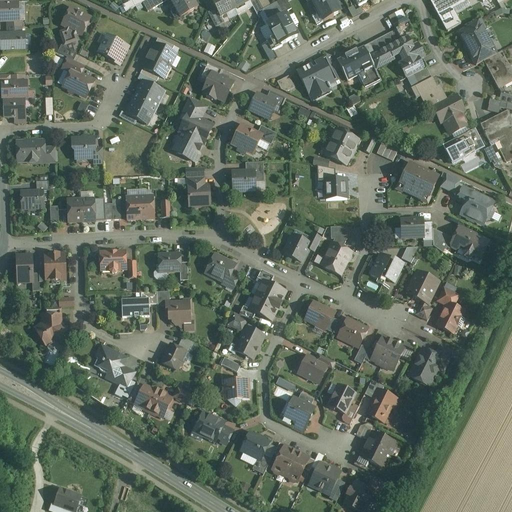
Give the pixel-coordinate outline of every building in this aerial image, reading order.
[(149,0),(146,2),(142,4),(147,13),(155,8),(152,1),(151,0),(149,0)] [(153,0),(152,1),(155,8),(168,1),(167,0),(153,0)] [(169,0),(175,9),(176,9),(181,17),(180,18),(180,19),(197,9),(191,0),(169,0)] [(229,0),(210,0),(211,0),(216,10),(220,18),(221,18),(235,10),(229,0)] [(250,0),(229,0),(235,10),(250,2),(251,1),(250,0)] [(253,0),(251,1),(250,2),(259,19),(263,10),(257,0),(253,0)] [(267,0),(257,0),(263,10),(270,7),(270,6),(267,0)] [(286,0),(282,0),(276,3),(281,13),(282,15),(291,10),(286,0)] [(311,0),(319,14),(319,15),(323,13),(326,20),(323,22),(323,23),(340,13),(340,12),(339,13),(332,0),(311,0)] [(464,0),(444,0),(445,0),(435,6),(445,24),(444,25),(448,32),(460,25),(451,9),(465,1),(464,0)] [(131,1),(122,6),(126,13),(135,8),(131,1)] [(270,6),(270,7),(275,17),(281,13),(276,3),(270,6)] [(16,4),(1,5),(1,7),(0,7),(0,14),(1,16),(2,23),(7,22),(19,22),(19,21),(19,15),(17,13),(16,4)] [(78,14),(70,10),(64,22),(70,25),(66,33),(61,34),(65,45),(71,43),(76,42),(75,37),(76,34),(82,37),(91,19),(78,13),(78,14)] [(220,18),(216,10),(208,13),(215,28),(224,23),(221,18),(220,18)] [(323,13),(319,15),(319,14),(313,18),(317,26),(323,22),(326,20),(323,13)] [(286,16),(268,26),(274,38),(279,47),(281,45),(297,37),(286,16)] [(484,30),(480,21),(460,32),(466,43),(464,44),(472,59),(492,48),(482,30),(484,30)] [(268,26),(260,30),(266,42),(274,38),(268,26)] [(401,28),(396,31),(401,41),(406,38),(401,28)] [(396,31),(390,34),(396,44),(401,41),(396,31)] [(396,44),(390,34),(385,36),(390,47),(396,44)] [(8,36),(3,36),(3,43),(1,45),(1,49),(3,51),(3,53),(26,52),(25,47),(22,44),(22,35),(8,36)] [(385,36),(380,39),(385,49),(390,47),(385,36)] [(106,45),(103,44),(98,54),(114,62),(121,50),(123,45),(109,38),(106,45)] [(266,42),(272,52),(282,47),(281,45),(279,47),(274,38),(266,42)] [(374,55),(369,58),(373,66),(375,70),(394,60),(393,59),(399,56),(403,63),(399,64),(407,79),(413,76),(423,71),(406,38),(401,41),(396,44),(390,47),(385,49),(380,52),(374,55)] [(380,39),(374,42),(380,52),(385,49),(380,39)] [(174,47),(158,40),(155,45),(171,53),(174,47)] [(380,52),(374,42),(369,44),(374,55),(380,52)] [(65,45),(61,47),(57,54),(68,59),(73,62),(77,55),(75,54),(71,43),(65,45)] [(209,44),(205,52),(212,56),(216,47),(209,44)] [(374,55),(369,44),(364,47),(364,48),(369,58),(374,55)] [(155,45),(149,57),(170,68),(176,55),(171,53),(155,45)] [(364,48),(337,62),(331,65),(334,71),(340,68),(347,82),(359,76),(358,73),(363,71),(373,66),(369,58),(364,48)] [(492,48),(472,59),(476,66),(484,62),(496,56),(492,48)] [(121,50),(114,62),(113,64),(119,67),(127,53),(121,50)] [(496,56),(484,62),(499,89),(511,82),(511,73),(501,53),(496,56)] [(61,67),(64,61),(56,56),(53,62),(61,67)] [(170,68),(149,57),(143,69),(143,70),(159,78),(164,80),(170,68)] [(327,60),(316,65),(320,72),(315,75),(310,66),(297,73),(310,98),(329,88),(327,84),(338,78),(331,65),(327,57),(326,58),(327,60)] [(73,62),(68,59),(63,70),(71,74),(72,71),(80,75),(84,67),(73,62)] [(242,61),(238,68),(246,73),(250,66),(242,61)] [(224,70),(207,63),(201,76),(209,80),(212,74),(220,78),(224,70)] [(373,66),(363,71),(368,81),(361,84),(364,91),(381,83),(375,70),(373,66)] [(159,78),(143,70),(140,75),(156,83),(159,78)] [(423,71),(413,76),(418,86),(431,79),(426,70),(423,71)] [(80,75),(72,71),(71,74),(67,81),(71,82),(67,89),(69,91),(69,93),(73,95),(75,93),(86,99),(94,82),(80,75)] [(220,78),(212,74),(209,80),(203,93),(205,94),(206,98),(212,101),(215,99),(224,103),(233,84),(220,78)] [(289,77),(277,83),(281,90),(286,93),(294,89),(289,77)] [(418,86),(415,87),(428,111),(435,108),(447,102),(441,91),(438,92),(432,79),(431,79),(418,86)] [(10,84),(4,84),(4,91),(2,93),(3,97),(5,99),(5,101),(25,100),(24,92),(27,92),(27,83),(10,84)] [(164,94),(143,83),(137,94),(159,104),(164,94)] [(286,100),(269,92),(266,100),(277,105),(275,108),(281,110),(286,100)] [(159,104),(137,94),(132,105),(154,115),(159,104)] [(511,96),(501,94),(499,102),(501,103),(507,104),(511,105),(511,96)] [(266,100),(257,96),(250,112),(269,121),(275,108),(277,105),(266,100)] [(46,99),(47,116),(54,115),(53,98),(46,99)] [(447,102),(435,108),(439,117),(442,116),(452,135),(468,127),(453,98),(447,102)] [(25,100),(5,101),(6,117),(7,119),(16,118),(25,118),(25,100)] [(207,108),(191,100),(184,114),(188,117),(180,134),(181,134),(179,138),(176,139),(173,144),(174,147),(173,149),(185,155),(184,158),(194,163),(197,162),(200,156),(199,153),(212,127),(204,123),(201,124),(200,121),(207,108)] [(499,102),(490,100),(489,106),(500,109),(501,103),(499,102)] [(79,111),(85,114),(89,106),(82,103),(79,111)] [(154,115),(132,105),(127,115),(148,126),(154,115)] [(494,122),(482,128),(482,126),(481,127),(489,143),(504,135),(511,130),(511,121),(508,113),(494,120),(494,122)] [(250,130),(242,126),(233,145),(253,155),(260,140),(262,137),(257,135),(249,131),(250,130)] [(276,135),(261,127),(257,135),(262,137),(260,140),(271,146),(276,135)] [(475,130),(443,146),(453,164),(463,159),(461,155),(473,149),(475,152),(484,147),(475,130)] [(511,130),(504,135),(507,142),(501,145),(504,150),(500,152),(506,164),(511,160),(511,130)] [(358,142),(339,132),(336,138),(334,137),(331,144),(351,154),(354,150),(358,142)] [(83,140),(82,140),(72,141),(73,148),(75,151),(76,160),(77,160),(77,157),(86,156),(86,159),(87,159),(95,159),(95,150),(94,140),(88,140),(88,139),(87,139),(86,138),(85,138),(84,139),(83,140)] [(370,139),(363,151),(370,155),(376,142),(370,139)] [(44,142),(17,143),(18,163),(27,163),(29,165),(56,164),(55,149),(44,149),(44,142)] [(351,154),(331,144),(327,150),(330,151),(327,157),(346,167),(350,159),(349,159),(351,154)] [(397,152),(381,145),(376,155),(392,163),(397,152)] [(491,147),(483,151),(490,164),(498,160),(491,147)] [(103,150),(95,150),(95,159),(95,164),(104,164),(103,150)] [(86,156),(77,157),(77,160),(76,160),(76,164),(87,164),(87,159),(86,159),(86,156)] [(313,167),(317,167),(327,169),(329,162),(315,160),(313,167)] [(263,163),(245,164),(246,173),(254,173),(254,177),(264,176),(263,163)] [(438,178),(409,164),(400,185),(404,187),(402,192),(422,201),(424,196),(429,199),(438,178)] [(327,169),(317,167),(318,182),(325,182),(325,181),(335,181),(335,171),(327,169)] [(246,173),(233,174),(233,193),(255,192),(254,177),(254,173),(246,173)] [(461,182),(446,175),(440,189),(441,189),(441,188),(454,195),(454,196),(455,196),(456,194),(455,194),(460,183),(460,184),(461,182)] [(205,179),(187,180),(188,189),(189,200),(193,200),(193,207),(195,207),(197,208),(200,208),(202,207),(210,206),(209,187),(206,187),(204,186),(204,179),(205,179)] [(325,181),(325,182),(326,201),(347,200),(346,180),(335,181),(325,181)] [(494,204),(463,189),(459,199),(467,203),(461,216),(467,219),(467,220),(473,223),(473,222),(483,226),(485,221),(491,219),(493,214),(491,209),(494,204)] [(43,192),(21,193),(22,210),(29,210),(29,211),(35,211),(35,210),(44,209),(43,192)] [(153,197),(140,198),(141,220),(146,220),(146,221),(154,220),(153,197)] [(140,198),(126,198),(127,222),(135,221),(135,220),(141,220),(140,198)] [(81,200),(67,201),(69,224),(76,224),(76,223),(82,223),(81,200)] [(94,200),(81,200),(82,223),(87,222),(87,223),(95,223),(94,200)] [(169,203),(162,203),(162,219),(170,218),(169,203)] [(112,205),(104,205),(105,221),(113,221),(112,205)] [(120,205),(112,205),(113,221),(121,221),(120,205)] [(58,208),(50,208),(51,224),(59,224),(58,208)] [(423,220),(401,221),(402,240),(423,239),(424,239),(423,225),(423,220)] [(432,224),(423,225),(424,239),(423,239),(423,242),(433,242),(432,230),(432,224)] [(346,228),(330,229),(331,241),(334,241),(332,244),(343,249),(347,241),(346,228)] [(454,240),(432,230),(433,242),(433,248),(443,254),(446,249),(449,251),(451,247),(451,248),(451,246),(454,240)] [(465,235),(458,231),(454,240),(451,246),(451,248),(452,249),(456,251),(459,250),(460,248),(466,251),(464,254),(465,258),(469,260),(472,259),(473,257),(480,261),(489,243),(483,240),(482,241),(474,237),(475,236),(469,233),(465,235)] [(321,240),(311,236),(307,244),(310,246),(308,250),(315,253),(321,240)] [(307,244),(292,237),(284,255),(302,264),(308,250),(310,246),(307,244)] [(343,249),(332,244),(321,267),(340,277),(352,254),(343,249)] [(125,253),(101,254),(102,272),(110,272),(110,273),(112,275),(115,274),(118,272),(117,271),(126,271),(125,253)] [(64,255),(45,256),(45,268),(46,282),(66,281),(64,255)] [(180,255),(158,256),(159,266),(157,268),(157,271),(159,274),(180,273),(181,273),(181,264),(180,255)] [(390,261),(380,256),(370,276),(380,281),(382,278),(386,279),(385,280),(394,285),(404,266),(395,261),(393,263),(390,262),(390,261)] [(32,257),(17,258),(18,283),(32,283),(33,283),(33,275),(32,257)] [(235,267),(215,257),(209,268),(213,270),(210,276),(223,283),(227,284),(231,275),(235,267)] [(187,264),(181,264),(181,273),(180,273),(180,282),(188,282),(187,264)] [(274,278),(261,272),(257,280),(263,283),(270,286),(274,278)] [(436,282),(417,273),(410,286),(417,290),(413,299),(414,299),(420,302),(420,303),(421,303),(422,303),(428,306),(434,293),(431,292),(436,282)] [(239,279),(231,275),(227,284),(223,283),(222,286),(233,291),(239,279)] [(270,286),(263,283),(249,311),(249,312),(256,315),(272,323),(277,311),(278,312),(281,305),(280,305),(286,294),(270,286)] [(455,295),(443,289),(436,303),(445,307),(448,309),(454,296),(455,295)] [(157,293),(141,294),(141,301),(149,301),(149,306),(158,306),(157,293)] [(169,293),(157,293),(158,306),(158,308),(167,308),(167,304),(170,304),(169,293)] [(376,305),(378,297),(368,295),(366,303),(376,305)] [(448,309),(445,307),(444,310),(444,313),(437,327),(453,335),(457,328),(461,330),(465,321),(461,319),(464,313),(454,308),(459,297),(458,297),(458,298),(454,296),(448,309)] [(141,301),(122,302),(122,319),(149,317),(149,306),(149,301),(141,301)] [(170,304),(167,304),(167,308),(169,308),(169,312),(167,312),(167,318),(169,318),(170,321),(173,321),(173,324),(176,327),(179,326),(181,328),(186,328),(185,324),(190,324),(189,314),(191,314),(191,303),(170,304)] [(422,303),(415,317),(427,322),(432,311),(427,308),(428,306),(422,303)] [(322,310),(315,307),(312,314),(309,315),(306,321),(316,326),(319,325),(325,328),(327,330),(332,319),(335,315),(325,310),(322,310)] [(249,311),(243,308),(239,317),(248,321),(252,323),(256,315),(249,312),(249,311)] [(239,317),(234,314),(228,325),(236,329),(238,326),(243,329),(248,321),(239,317)] [(46,317),(42,318),(43,326),(36,330),(46,347),(55,341),(60,344),(61,342),(62,342),(68,330),(63,328),(61,325),(61,317),(46,317)] [(332,319),(327,330),(325,328),(324,330),(333,334),(339,322),(332,319)] [(357,325),(347,321),(339,337),(351,342),(352,345),(358,349),(366,332),(357,328),(357,325)] [(264,337),(247,329),(240,341),(241,344),(240,346),(237,347),(235,352),(245,357),(246,360),(249,359),(253,361),(256,354),(257,355),(259,350),(258,350),(264,337)] [(68,330),(62,342),(61,342),(60,344),(67,348),(74,333),(68,330)] [(375,352),(371,361),(372,361),(378,364),(379,362),(383,364),(394,344),(393,344),(393,346),(388,343),(389,341),(382,338),(375,352)] [(195,345),(182,339),(177,349),(186,353),(185,354),(190,356),(195,345)] [(415,348),(405,343),(402,348),(405,349),(404,351),(412,355),(415,348)] [(394,344),(383,364),(388,367),(387,369),(394,372),(404,351),(405,349),(402,348),(399,346),(398,348),(393,346),(394,344)] [(177,349),(170,346),(162,364),(177,372),(178,369),(182,367),(183,364),(182,360),(185,354),(186,353),(177,349)] [(361,347),(354,362),(362,366),(365,360),(369,351),(361,347)] [(453,353),(441,347),(435,360),(441,364),(443,366),(446,367),(453,353)] [(117,355),(102,348),(96,359),(102,362),(99,370),(99,371),(101,372),(102,373),(103,374),(108,375),(106,379),(116,384),(122,371),(125,364),(118,361),(118,360),(117,358),(116,357),(117,355)] [(375,352),(370,350),(369,351),(365,360),(371,363),(372,361),(371,361),(375,352)] [(423,351),(419,359),(415,367),(415,368),(411,376),(412,380),(419,383),(422,382),(429,386),(433,378),(438,369),(443,372),(446,367),(443,366),(441,364),(435,360),(429,358),(430,355),(423,351)] [(320,364),(307,358),(303,366),(304,367),(300,376),(319,385),(327,368),(320,364)] [(336,364),(323,358),(320,364),(327,368),(332,371),(336,364)] [(241,367),(224,359),(221,366),(237,374),(241,367)] [(133,377),(122,371),(116,384),(127,389),(133,377)] [(248,382),(223,383),(224,393),(221,396),(235,409),(242,401),(249,401),(248,382)] [(384,388),(372,382),(365,396),(373,400),(373,401),(375,402),(370,412),(372,418),(378,421),(384,419),(385,418),(387,418),(386,415),(391,405),(395,407),(398,402),(381,393),(384,388)] [(136,384),(128,401),(129,401),(130,399),(137,402),(143,390),(144,390),(145,388),(144,387),(144,388),(136,384)] [(338,387),(328,407),(329,410),(334,412),(337,411),(344,415),(345,415),(349,407),(355,395),(353,395),(352,392),(349,390),(346,391),(338,387)] [(192,397),(177,389),(173,399),(188,406),(192,397)] [(144,390),(143,390),(137,402),(130,399),(129,401),(136,405),(135,406),(143,410),(144,412),(150,415),(161,392),(156,390),(154,391),(154,392),(150,393),(144,390)] [(161,392),(150,415),(155,418),(158,417),(163,419),(167,411),(171,409),(173,405),(172,401),(165,398),(166,396),(165,394),(161,392)] [(314,401),(301,395),(297,402),(310,408),(314,401)] [(297,402),(296,401),(292,409),(293,413),(290,420),(306,428),(315,410),(310,408),(297,402)] [(349,407),(345,415),(344,415),(342,419),(343,423),(350,426),(357,411),(349,407)] [(216,421),(206,416),(203,417),(200,422),(201,425),(197,433),(204,436),(203,437),(216,443),(217,440),(223,428),(224,426),(216,423),(216,421)] [(360,427),(356,437),(361,439),(366,430),(361,427),(360,427)] [(233,432),(223,428),(217,440),(222,442),(221,444),(226,446),(233,432)] [(396,446),(373,434),(360,458),(360,459),(369,464),(383,471),(396,446)] [(269,444),(250,435),(241,453),(257,461),(260,462),(263,456),(269,444)] [(285,447),(279,445),(274,455),(279,458),(284,448),(285,448),(285,447)] [(279,458),(273,471),(274,472),(274,474),(278,476),(281,475),(285,478),(297,454),(285,448),(284,448),(279,458)] [(297,454),(285,478),(290,480),(290,482),(294,484),(296,483),(298,484),(304,470),(309,460),(297,454)] [(263,456),(260,462),(257,461),(252,471),(264,476),(272,460),(263,456)] [(369,464),(360,459),(360,458),(358,457),(354,466),(365,472),(369,464)] [(309,460),(304,470),(310,473),(315,462),(309,459),(309,460)] [(330,471),(320,466),(311,484),(322,489),(321,492),(329,496),(332,491),(337,481),(339,477),(331,473),(330,471)] [(337,481),(332,491),(336,492),(340,495),(345,485),(337,481)] [(371,492),(355,484),(352,490),(349,491),(347,495),(348,497),(351,499),(347,507),(357,511),(361,511),(365,504),(371,492)] [(75,511),(81,498),(61,490),(55,506),(63,509),(71,511),(75,511)] [(336,492),(333,493),(330,500),(336,503),(340,495),(336,492)]
